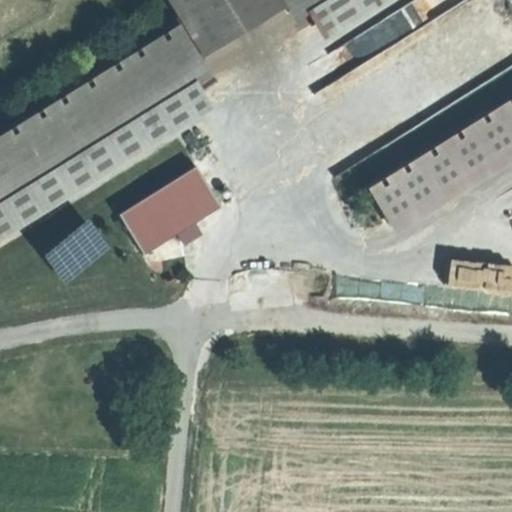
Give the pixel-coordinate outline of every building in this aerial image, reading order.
[(164,0),(181,27),(202,61),(282,11),(274,0),(164,0)] [(274,0),(282,11),(299,0),(274,0)] [(0,184),(202,61),(181,27),(0,138),(0,184)] [(511,149),(511,103),(366,192),(386,226),(511,149)] [(144,252),(219,205),(195,167),(119,214),(144,252)]
